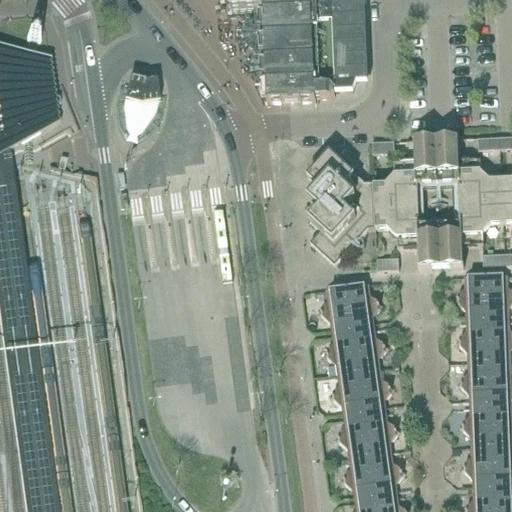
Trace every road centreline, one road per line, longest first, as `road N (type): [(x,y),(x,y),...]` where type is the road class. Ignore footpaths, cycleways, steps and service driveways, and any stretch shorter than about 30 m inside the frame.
road 1 (secondary): [(66,0),(92,69),(148,441),(187,511)]
road 2 (residential): [(508,0),(388,5),(387,122),(227,130)]
road 3 (secondary): [(289,511),(240,165),(227,130)]
road 4 (secondary): [(227,130),(127,0)]
